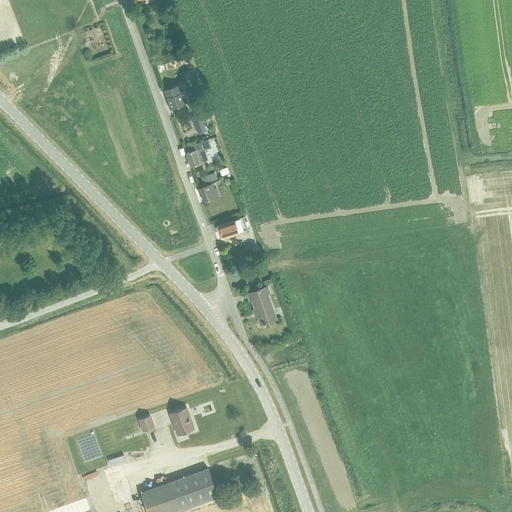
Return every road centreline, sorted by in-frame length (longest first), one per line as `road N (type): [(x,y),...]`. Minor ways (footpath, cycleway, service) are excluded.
road 1 (residential): [(208,313),(228,297),(123,0)]
road 2 (secondary): [(160,263),(0,98)]
road 3 (secondary): [(306,511),(257,384),(208,313)]
road 4 (unclassified): [(160,263),(0,327)]
